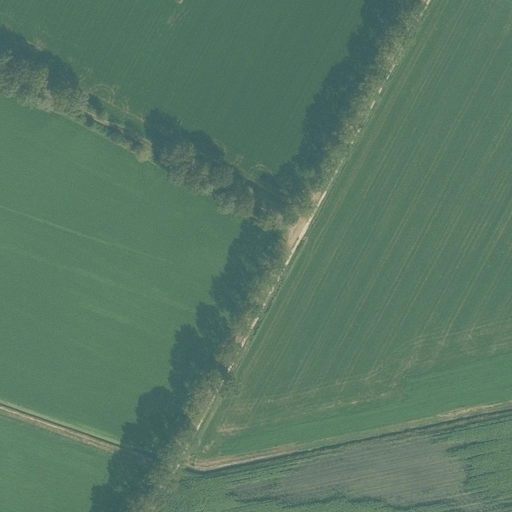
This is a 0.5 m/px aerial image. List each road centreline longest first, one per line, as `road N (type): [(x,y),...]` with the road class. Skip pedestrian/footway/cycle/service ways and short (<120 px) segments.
road 1 (track): [(298,229),(0,70)]
road 2 (track): [(147,511),(298,229)]
road 3 (track): [(298,229),(423,0)]
